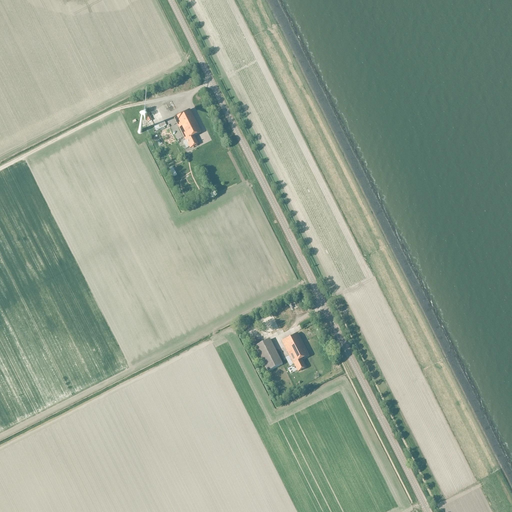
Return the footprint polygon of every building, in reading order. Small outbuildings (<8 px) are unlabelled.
[(186,141),(190,149),(197,145),(193,136),(201,133),(189,110),(173,118),(185,141),(186,141)] [(154,126),(156,131),(160,129),(161,130),(165,129),(164,127),(166,126),(164,121),(154,126)] [(294,364),(298,372),(306,368),(302,360),(309,356),(297,333),(281,342),(293,364),(294,364)] [(255,347),(268,372),(282,365),(269,340),(260,345),(255,347)] [(480,430),(487,427),(483,417),(476,420),(480,430)] [(488,427),(481,430),(492,456),(499,453),(488,427)]
